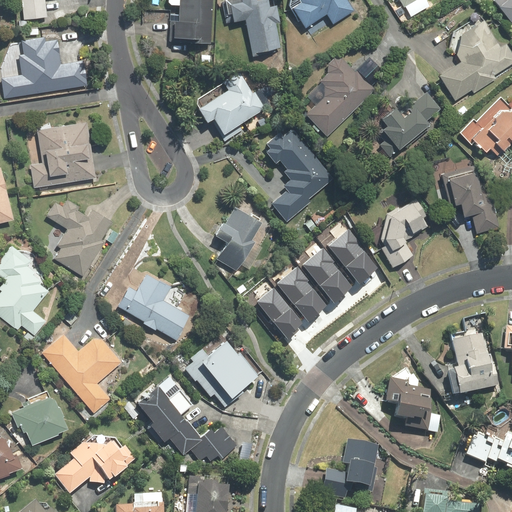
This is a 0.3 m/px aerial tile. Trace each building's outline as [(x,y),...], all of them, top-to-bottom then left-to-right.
[(20,0),(23,19),(47,17),(45,0),(20,0)] [(168,41),(210,43),(212,0),(167,0),(167,1),(170,4),(178,4),(178,14),(169,13),(168,41)] [(221,0),(226,23),(245,20),(251,55),(281,50),(276,22),(279,21),(274,0),(221,0)] [(289,0),(288,3),(304,28),(326,14),(332,24),(354,9),(348,0),(289,0)] [(511,0),(493,0),(511,23),(511,0)] [(437,75),(453,100),(471,89),(473,93),(496,78),(494,75),(511,63),(511,54),(505,43),(500,46),(480,14),(452,31),(449,47),(458,61),(437,75)] [(0,77),(0,80),(3,98),(87,84),(83,60),(61,64),(57,39),(45,40),(44,35),(21,39),(23,53),(18,54),(21,74),(0,77)] [(305,113),(327,136),(375,89),(357,69),(355,71),(343,58),(334,57),(327,64),(327,72),(305,93),(315,104),(305,113)] [(253,92),(239,70),(197,97),(196,103),(206,120),(212,116),(228,141),(277,111),(262,87),(253,92)] [(378,144),(389,156),(423,127),(425,131),(432,126),(427,120),(440,108),(426,91),(401,112),(395,105),(380,118),(385,123),(376,131),(383,140),(378,144)] [(473,118),(459,132),(471,145),(475,141),(485,152),(490,147),(499,156),(511,142),(511,106),(511,107),(500,96),(476,120),(473,118)] [(30,164),(33,187),(96,177),(87,120),(37,128),(42,162),(30,164)] [(269,203),(286,222),(311,201),(308,198),(334,177),(287,123),(265,142),(269,147),(265,150),(275,162),(279,159),(286,168),(282,171),(289,179),(282,184),(286,189),(269,203)] [(475,164),(440,173),(449,208),(460,206),(463,216),(471,214),(476,234),(500,228),(492,194),(483,196),(475,164)] [(0,221),(14,218),(0,169),(0,221)] [(380,246),(393,266),(413,254),(405,240),(429,225),(424,217),(427,215),(415,197),(399,207),(398,205),(386,212),(379,238),(383,244),(380,246)] [(53,259),(82,277),(115,222),(92,209),(90,212),(66,198),(62,205),(55,201),(46,216),(66,228),(56,245),(60,247),(53,259)] [(239,265),(249,270),(264,244),(251,237),(261,219),(235,204),(224,221),(221,220),(213,233),(226,240),(215,259),(236,270),(239,265)] [(347,231),(329,246),(361,285),(379,269),(347,231)] [(21,325),(35,335),(46,320),(32,310),(52,283),(28,265),(31,260),(10,245),(0,258),(0,275),(5,279),(0,286),(0,289),(1,290),(0,290),(0,316),(18,330),(21,325)] [(323,248),(304,265),(335,303),(353,287),(332,264),(334,261),(323,248)] [(298,266),(278,282),(309,318),(325,305),(307,282),(308,279),(298,266)] [(117,306),(176,341),(191,316),(163,299),(171,285),(147,271),(136,290),(129,286),(117,306)] [(274,288),(257,301),(288,339),(294,336),(291,332),(302,324),(274,288)] [(511,326),(506,326),(503,349),(511,350),(511,361),(511,367),(511,326)] [(64,332),(41,352),(93,413),(110,398),(97,382),(122,361),(101,338),(93,337),(78,349),(64,332)] [(192,360),(184,367),(208,397),(213,393),(223,406),(264,374),(231,332),(206,351),(202,346),(189,356),(192,360)] [(452,396),(498,386),(486,332),(450,340),(456,363),(445,366),(452,396)] [(405,427),(438,433),(441,416),(432,414),(433,406),(428,405),(431,390),(417,387),(418,382),(407,366),(389,378),(383,408),(396,410),(395,418),(407,420),(405,427)] [(213,465),(239,442),(222,423),(214,431),(210,426),(200,435),(182,413),(194,403),(180,387),(169,397),(156,382),(132,404),(164,440),(168,436),(193,465),(204,455),(213,465)] [(53,392),(10,411),(18,428),(23,426),(31,445),(69,428),(53,392)] [(511,434),(479,421),(465,455),(495,467),(497,461),(511,467),(511,434)] [(8,471),(21,466),(15,450),(11,452),(3,432),(0,433),(0,476),(9,473),(8,471)] [(73,460),(53,475),(69,495),(99,471),(108,482),(136,460),(119,438),(92,436),(68,455),(73,460)] [(326,469),(320,494),(346,500),(348,489),(372,494),(377,468),(374,467),(379,445),(346,439),(341,464),(347,465),(346,473),(326,469)] [(226,511),(229,483),(204,481),(205,477),(189,476),(185,511),(226,511)] [(448,492),(423,489),(420,511),(478,511),(479,505),(447,500),(448,492)] [(133,505),(114,506),(113,511),(163,511),(163,502),(143,503),(142,495),(133,496),(133,505)] [(53,511),(41,496),(20,511),(53,511)]
